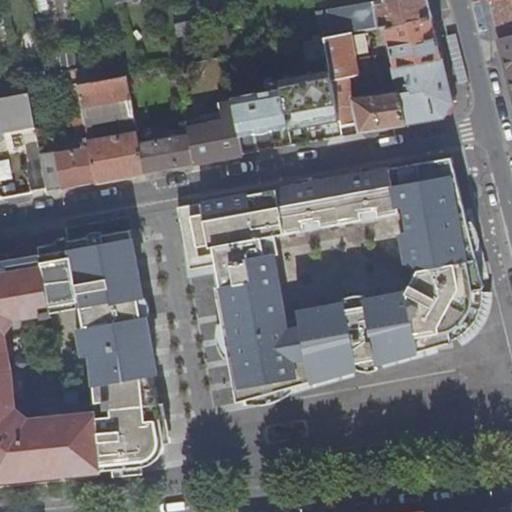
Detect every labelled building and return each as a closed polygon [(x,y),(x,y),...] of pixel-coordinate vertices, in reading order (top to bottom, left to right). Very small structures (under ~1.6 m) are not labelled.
[(427,0),(377,0),(326,10),(330,36),(348,33),(385,26),(432,16),(427,0)] [(496,21),(500,37),(511,34),(511,0),(493,0),(491,1),(496,21)] [(173,13),(178,37),(194,34),(189,9),(173,13)] [(437,38),(432,16),(385,26),(393,67),(411,64),(442,58),(437,38)] [(355,66),(348,33),(330,36),(324,38),(326,53),(331,79),(366,72),(377,70),(375,57),(360,59),(361,65),(355,66)] [(508,70),(511,84),(511,34),(500,37),(508,70)] [(68,77),(77,75),(75,58),(64,60),(68,77)] [(450,86),(442,58),(411,64),(393,67),(391,67),(394,78),(404,76),(406,86),(403,86),(404,91),(397,93),(405,125),(421,121),(444,117),(453,102),(450,86)] [(377,130),(405,125),(397,93),(397,91),(351,98),(348,86),(367,82),(366,72),(331,79),(340,126),(356,123),(358,133),(377,130)] [(123,177),(143,173),(138,143),(127,75),(81,83),(77,84),(81,102),(84,123),(112,118),(116,138),(88,143),(95,182),(123,177)] [(45,83),(47,90),(62,87),(67,86),(65,77),(45,81),(45,83)] [(288,126),(289,131),(308,128),(307,120),(316,118),(313,99),(317,98),(314,78),(298,81),(301,93),(283,96),(288,126)] [(67,86),(62,87),(65,105),(81,102),(77,84),(74,84),(67,86)] [(232,101),(238,135),(288,126),(283,96),(282,89),(260,93),(231,99),(232,101)] [(0,98),(0,141),(6,140),(4,130),(34,124),(28,93),(0,98)] [(187,128),(193,164),(216,159),(220,159),(242,155),(238,135),(232,101),(219,104),(221,113),(200,116),(200,119),(186,121),(187,128)] [(77,186),(95,182),(88,143),(84,123),(81,102),(65,105),(69,128),(75,128),(77,141),(69,143),(70,150),(40,156),(45,184),(60,181),(62,188),(77,186)] [(171,168),(193,164),(187,128),(156,134),(157,140),(138,143),(143,173),(171,168)] [(242,398),(355,367),(365,369),(371,369),(377,367),(377,361),(451,342),(449,330),(456,326),(464,317),(470,307),(473,290),(484,287),(451,157),(311,183),(266,191),(230,198),(194,204),(180,207),(189,257),(193,257),(196,275),(221,270),(223,282),(216,284),(238,399),(242,398)] [(77,330),(78,333),(82,358),(92,356),(93,365),(97,403),(105,402),(106,416),(99,417),(104,469),(129,466),(145,465),(150,464),(155,461),(159,458),(163,452),(165,445),(160,420),(145,423),(144,406),(158,405),(152,376),(157,375),(149,328),(131,230),(102,235),(103,244),(91,246),(88,246),(71,249),(60,251),(41,255),(51,311),(52,313),(81,308),(85,328),(77,330)] [(88,246),(86,238),(70,241),(71,249),(88,246)] [(40,246),(41,254),(41,255),(60,251),(59,243),(40,246)] [(0,338),(5,338),(7,338),(6,333),(17,317),(51,311),(41,255),(41,254),(0,261),(0,338)] [(0,338),(0,480),(1,480),(26,477),(61,474),(56,417),(30,419),(16,407),(13,369),(7,338),(5,338),(0,338)] [(160,420),(158,405),(144,406),(145,423),(160,420)] [(56,417),(61,474),(104,469),(99,417),(98,413),(56,417)]
